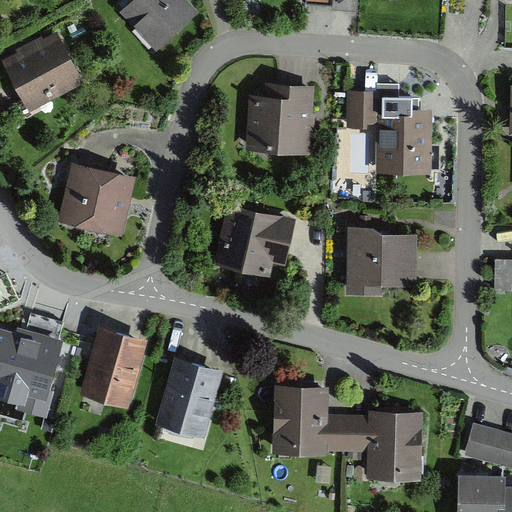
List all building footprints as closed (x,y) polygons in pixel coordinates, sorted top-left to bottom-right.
[(129,0),(121,8),(157,47),(199,9),(190,0),(129,0)] [(18,50),(5,56),(31,108),(85,80),(59,30),(45,37),(43,32),(16,46),(18,50)] [(266,89),(249,88),(246,146),(311,149),(315,81),(267,78),(266,89)] [(401,81),(377,80),(377,86),(376,119),(376,170),(432,171),(433,105),(414,105),(414,90),(400,90),(401,81)] [(376,119),(377,86),(348,86),(348,123),(367,123),(367,119),(376,119)] [(138,169),(75,155),(61,215),(123,230),(138,169)] [(296,214),(227,199),(214,259),(269,271),(272,258),(286,261),(296,214)] [(372,220),(348,220),(347,291),(385,292),(385,282),(419,282),(419,227),(382,227),(372,220)] [(511,255),(495,256),(494,289),(511,288),(511,255)] [(6,269),(0,272),(0,304),(18,296),(6,269)] [(61,337),(0,320),(0,389),(25,396),(27,389),(45,394),(61,337)] [(148,333),(101,320),(83,388),(130,401),(148,333)] [(223,365),(176,352),(157,418),(204,431),(223,365)] [(328,381),(275,380),(272,447),(326,449),(327,411),(328,381)] [(45,394),(27,389),(25,396),(22,406),(48,413),(53,396),(45,394)] [(368,450),(368,472),(423,474),(424,405),(369,404),(369,412),(368,450)] [(369,412),(327,411),(326,449),(368,450),(369,412)] [(511,430),(475,420),(466,451),(502,461),(511,430)] [(511,430),(502,461),(511,464),(511,430)] [(504,511),(505,480),(505,469),(459,468),(458,511),(504,511)]
